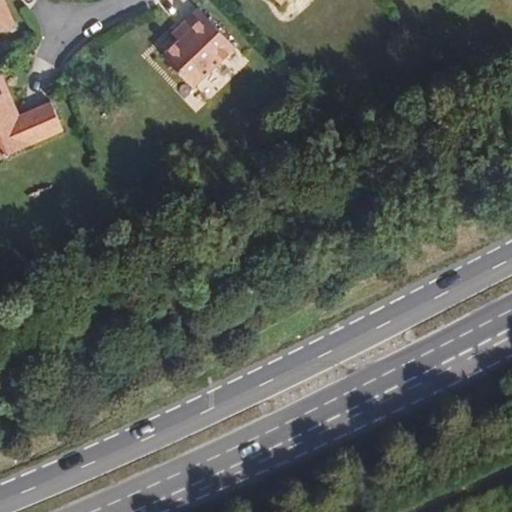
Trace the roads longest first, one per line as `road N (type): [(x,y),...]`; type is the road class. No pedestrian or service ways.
road 1 (primary): [(511,263),(80,473),(0,504)]
road 2 (primary): [(73,511),(511,307)]
road 3 (track): [(511,461),(395,511)]
